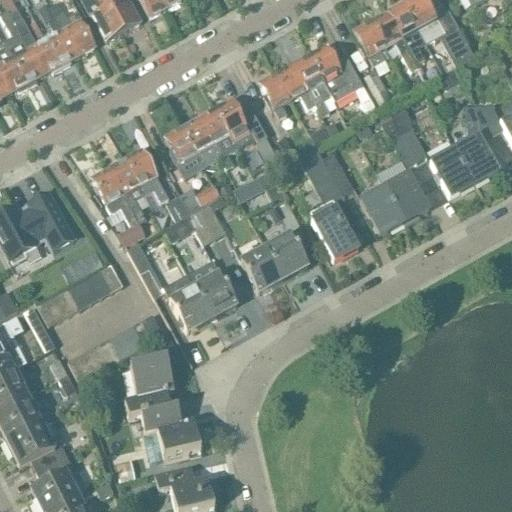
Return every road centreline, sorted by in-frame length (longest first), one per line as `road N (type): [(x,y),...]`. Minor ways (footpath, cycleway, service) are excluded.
road 1 (residential): [(256,511),(232,401),(239,382),(255,364),(511,221)]
road 2 (residential): [(0,166),(302,0)]
